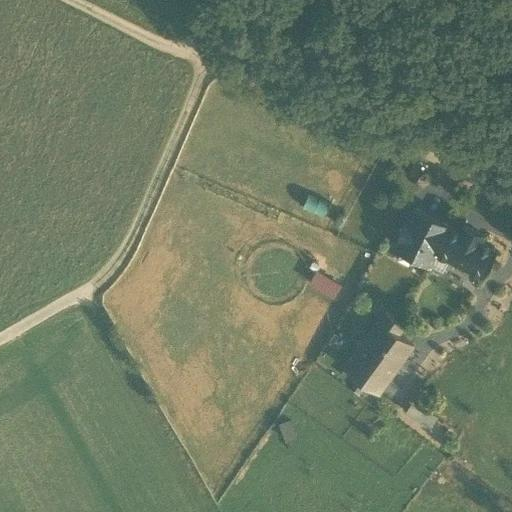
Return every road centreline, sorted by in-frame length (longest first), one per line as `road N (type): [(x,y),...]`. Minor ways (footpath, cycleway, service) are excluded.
road 1 (unclassified): [(202,57),(511,194)]
road 2 (track): [(202,57),(112,268),(83,292)]
road 3 (track): [(83,292),(210,511)]
road 4 (unclassified): [(70,0),(202,57)]
